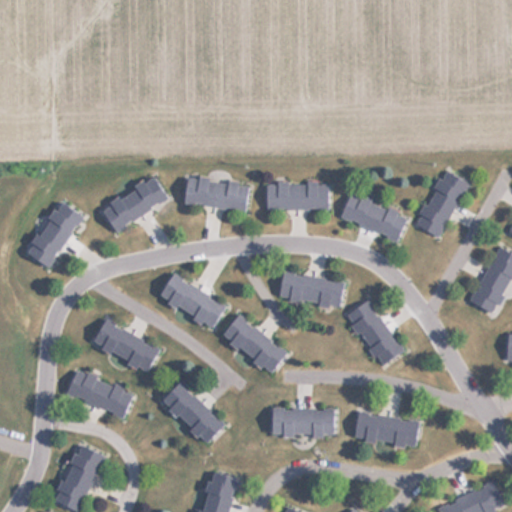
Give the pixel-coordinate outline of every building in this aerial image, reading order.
[(414,225),(437,237),(465,181),(442,170),(414,225)] [(165,200),(152,176),(97,206),(110,230),(165,200)] [(246,181),(183,178),(181,205),(245,208),(246,181)] [(327,209),(327,182),(264,182),(264,209),(327,209)] [(337,216),(395,240),(406,214),(348,190),(337,216)] [(47,268),(80,214),(56,200),(24,254),(47,268)] [(511,268),(511,253),(494,246),(469,303),(492,313),(511,268)] [(342,282),(280,270),(275,296),(337,308),(342,282)] [(223,302),(167,274),(155,299),(211,327),(223,302)] [(378,365),(401,350),(367,299),(343,314),(378,365)] [(269,374),(286,351),(234,313),(218,336),(269,374)] [(142,374),(157,350),(102,317),(88,341),(142,374)] [(121,417),(132,390),(74,367),(63,394),(121,417)] [(176,380),(157,401),(203,444),(222,423),(176,380)] [(268,435),(333,434),(333,408),(268,408),(268,435)] [(413,447),(417,419),(354,412),(351,439),(413,447)] [(75,511),(76,511),(101,455),(76,444),(51,502),(75,511)] [(225,511),(236,479),(211,470),(197,511),(225,511)] [(434,508),(435,511),(488,511),(502,506),(490,482),(434,508)]
